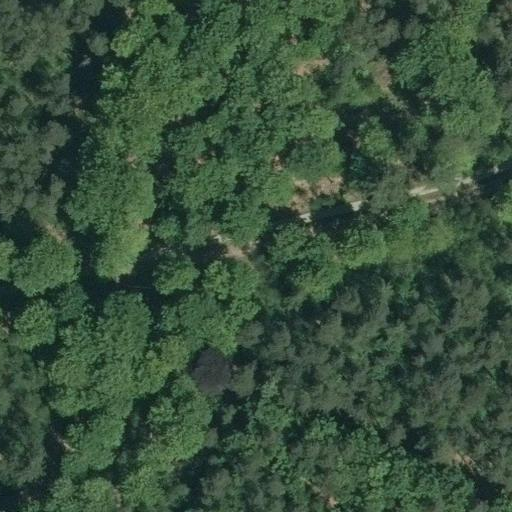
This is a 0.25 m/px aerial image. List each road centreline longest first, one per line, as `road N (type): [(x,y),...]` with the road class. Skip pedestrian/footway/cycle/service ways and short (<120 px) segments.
road 1 (track): [(0,308),(431,207),(511,180)]
road 2 (track): [(116,511),(144,271),(179,74),(203,0)]
